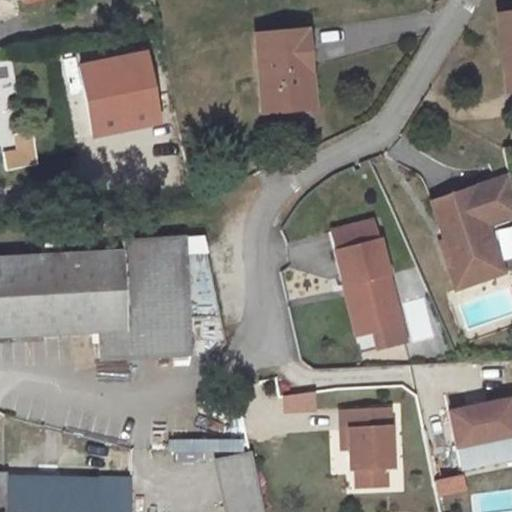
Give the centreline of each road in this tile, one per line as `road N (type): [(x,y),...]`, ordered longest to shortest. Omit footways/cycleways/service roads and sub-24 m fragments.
road 1 (residential): [(260,347),(260,257),(282,194),(396,116),(471,0)]
road 2 (unknown): [(0,368),(141,387),(205,365)]
